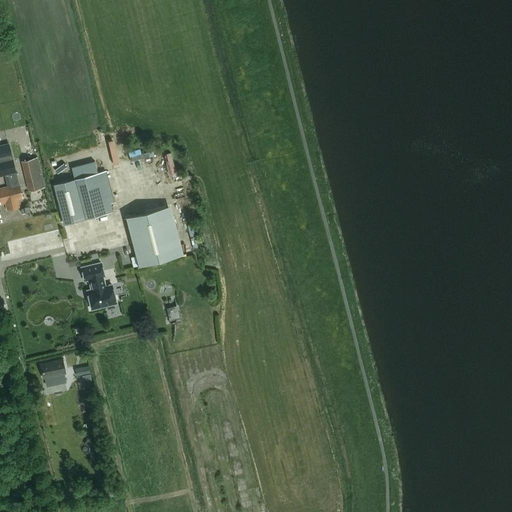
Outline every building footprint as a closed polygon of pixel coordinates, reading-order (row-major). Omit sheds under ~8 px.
[(19,183),(18,183),(15,172),(8,143),(0,145),(0,175),(4,174),(7,186),(0,188),(0,200),(1,204),(6,203),(8,210),(20,206),(18,200),(23,198),(19,183)] [(132,150),(135,159),(147,155),(144,146),(132,150)] [(46,184),(38,155),(22,159),(29,189),(46,184)] [(75,180),(82,178),(79,165),(71,167),(75,180)] [(114,201),(113,194),(107,171),(75,180),(85,217),(85,218),(113,211),(111,202),(114,201)] [(65,222),(85,217),(75,180),(55,185),(65,222)] [(170,203),(159,206),(125,216),(135,256),(130,257),(133,267),(182,252),(170,203)] [(25,207),(25,208),(22,209),(23,213),(31,211),(29,205),(25,207)] [(101,262),(81,267),(84,280),(89,279),(91,289),(87,290),(92,309),(116,303),(112,284),(103,286),(100,277),(104,276),(101,262)] [(173,322),(185,319),(182,303),(170,306),(173,322)] [(65,372),(62,360),(62,359),(40,364),(43,375),(46,374),(47,377),(63,373),(65,372)] [(77,373),(90,370),(89,364),(76,367),(77,373)] [(47,377),(45,377),(47,386),(65,382),(63,373),(47,377)] [(96,439),(89,436),(86,442),(93,446),(96,439)]
